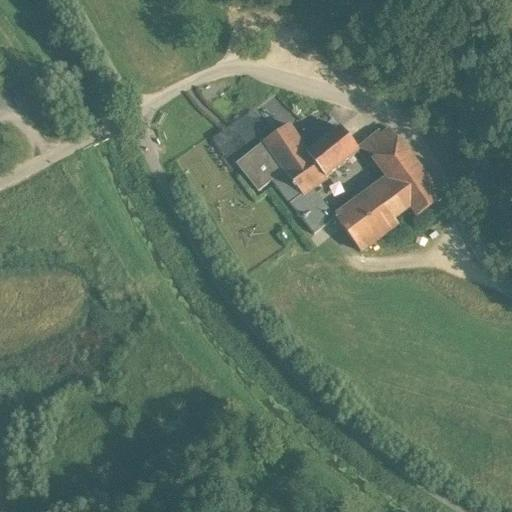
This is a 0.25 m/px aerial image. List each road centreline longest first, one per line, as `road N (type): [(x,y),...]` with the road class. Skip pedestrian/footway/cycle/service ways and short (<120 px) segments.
road 1 (unclassified): [(0,181),(208,75),(253,69),(361,103),(389,121),(450,195),(470,241),(511,285)]
road 2 (track): [(137,114),(59,0)]
